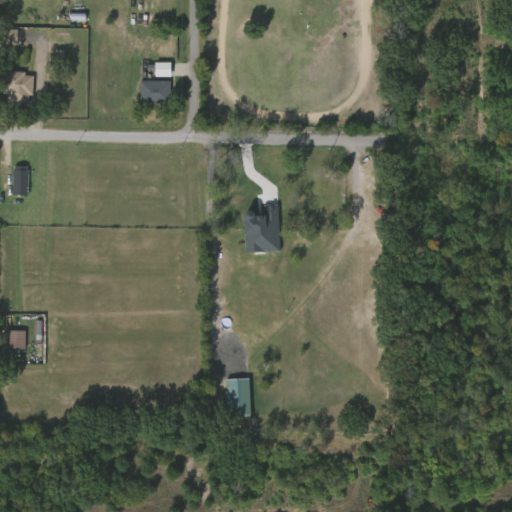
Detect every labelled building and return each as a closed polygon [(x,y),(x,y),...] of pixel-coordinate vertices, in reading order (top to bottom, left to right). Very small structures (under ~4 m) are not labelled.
[(32,78),(30,103),(8,102),(9,82),(21,83),(21,78),(32,78)] [(169,103),(139,103),(139,80),(169,81),(169,103)] [(159,89),(129,89),(129,112),(159,112),(159,89)] [(25,166),(25,170),(27,170),(27,196),(11,196),(11,170),(15,170),(15,166),(25,166)] [(231,170),(231,174),(237,174),(238,194),(236,194),(236,199),(219,200),(219,188),(217,188),(216,176),(219,176),(220,170),(231,170)] [(318,171),(318,174),(327,174),(327,190),(307,192),(307,174),(309,174),(309,170),(318,171)] [(1,204),(16,204),(17,175),(1,175),(1,204)] [(227,181),(207,181),(207,208),(227,208),(227,181)] [(268,260),(267,213),(252,214),(252,220),(233,220),(234,261),(268,260)] [(24,350),(4,350),(4,331),(24,331),(24,350)] [(0,357),(14,358),(14,339),(0,338),(0,357)] [(249,377),(251,414),(227,416),(226,397),(221,397),(220,379),(249,377)]
